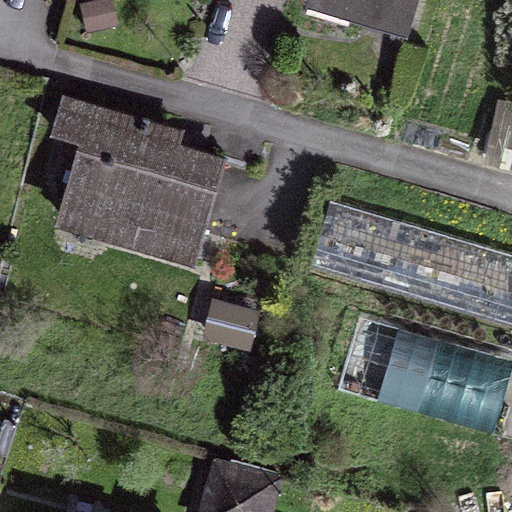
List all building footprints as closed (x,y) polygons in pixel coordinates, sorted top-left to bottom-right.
[(313,0),(409,28),(417,0),(313,0)] [(495,142),(491,160),(511,165),(511,101),(505,100),(495,142)] [(164,127),(92,106),(60,219),(194,258),(222,161),(160,143),(164,127)] [(511,253),(328,201),(309,265),(511,324),(511,253)] [(253,313),(217,303),(208,334),(244,344),(253,313)] [(494,436),(511,367),(511,357),(398,327),(377,404),(494,436)] [(266,511),(275,480),(217,464),(203,511),(266,511)]
